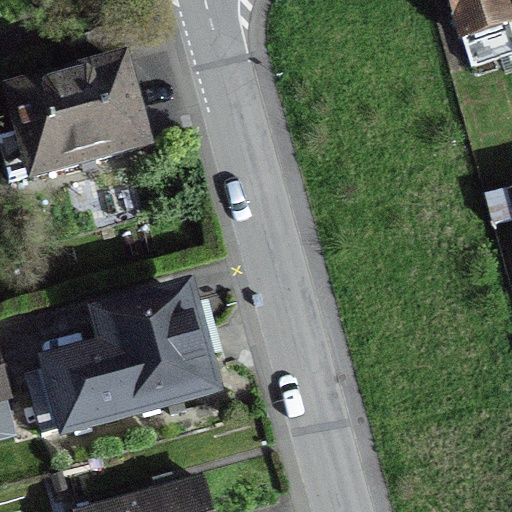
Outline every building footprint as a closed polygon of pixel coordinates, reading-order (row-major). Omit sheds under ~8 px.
[(511,0),(433,0),(452,57),(511,37),(511,0)] [(22,136),(0,141),(0,147),(9,181),(33,175),(34,177),(144,147),(122,68),(12,98),(22,136)] [(58,391),(32,398),(41,436),(209,391),(184,298),(101,321),(111,355),(53,371),(58,391)] [(0,401),(9,399),(0,367),(0,401)] [(210,511),(202,481),(87,511),(210,511)]
